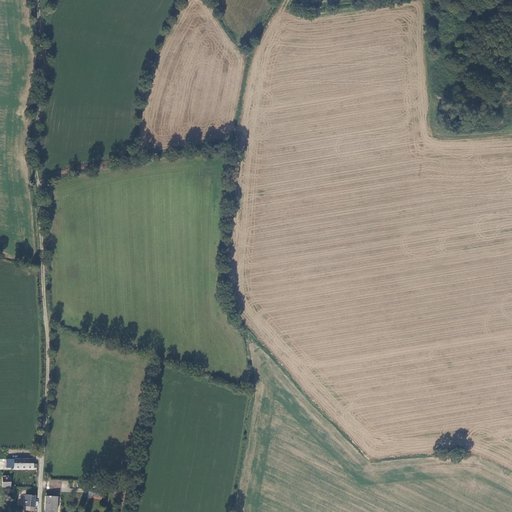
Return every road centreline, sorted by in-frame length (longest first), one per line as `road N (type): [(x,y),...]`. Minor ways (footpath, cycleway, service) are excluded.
road 1 (track): [(42,457),(47,340),(35,156),(43,80),(36,0)]
road 2 (track): [(391,0),(419,33),(424,126),(444,135),(511,133)]
